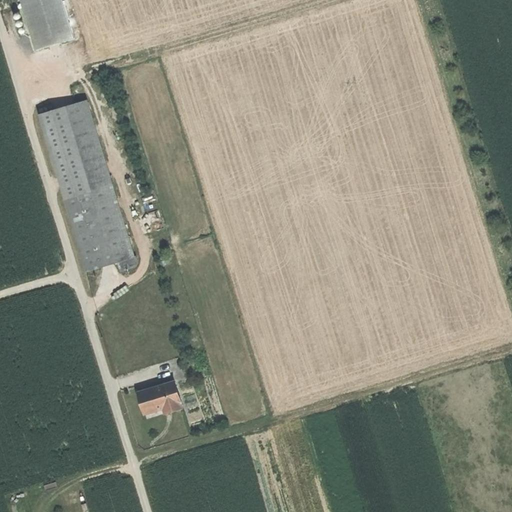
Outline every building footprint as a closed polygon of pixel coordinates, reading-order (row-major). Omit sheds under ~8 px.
[(21,0),(34,50),(74,39),(64,0),(21,0)] [(87,95),(63,103),(89,186),(113,179),(87,95)] [(113,179),(89,186),(112,261),(136,253),(113,179)] [(89,186),(65,193),(88,268),(112,261),(89,186)] [(139,393),(145,414),(164,408),(170,406),(171,411),(182,407),(175,386),(166,389),(164,385),(139,393)]
